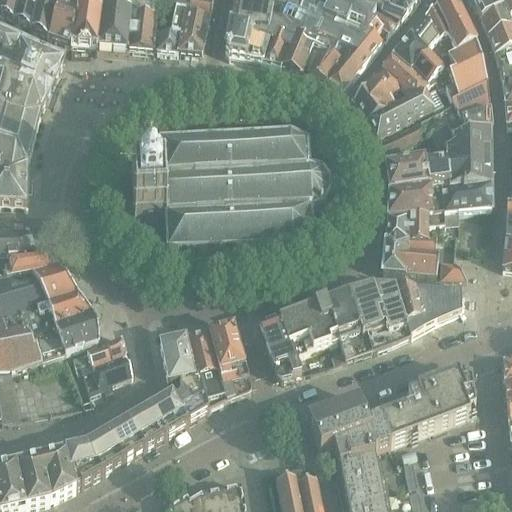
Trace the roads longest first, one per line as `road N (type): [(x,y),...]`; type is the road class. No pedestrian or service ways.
road 1 (residential): [(100,511),(275,419),(487,344)]
road 2 (residential): [(509,511),(487,344)]
road 3 (residential): [(0,457),(81,436),(124,413)]
